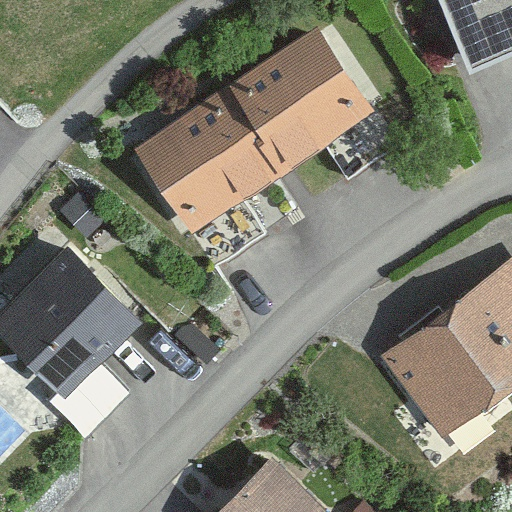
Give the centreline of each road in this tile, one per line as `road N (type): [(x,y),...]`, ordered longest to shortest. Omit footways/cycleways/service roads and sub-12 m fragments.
road 1 (residential): [(112,511),(247,359),(434,206),(511,166)]
road 2 (residential): [(0,211),(49,146),(159,46),(233,0)]
